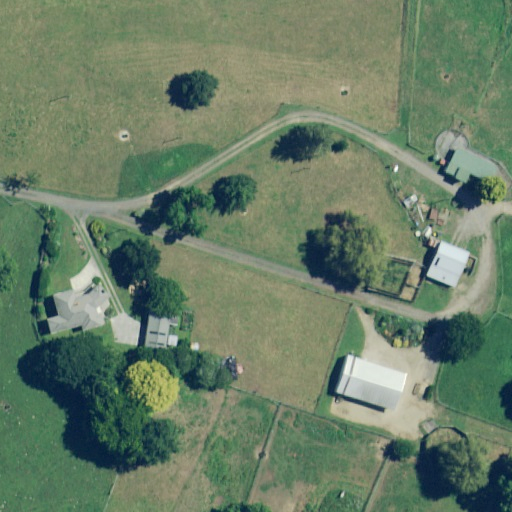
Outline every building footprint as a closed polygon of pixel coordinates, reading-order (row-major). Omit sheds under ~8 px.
[(490,167),(453,149),(440,174),(460,184),(465,174),(483,182),(490,167)] [(464,253),(435,244),(425,278),(453,287),(464,253)] [(91,285),(78,296),(71,298),(69,291),(48,297),(54,317),(41,321),(45,335),(77,326),(79,332),(102,325),(97,309),(107,296),(91,285)] [(165,316),(143,315),(140,358),(162,359),(165,316)] [(402,376),(347,358),(338,385),(335,394),(390,412),(402,376)]
